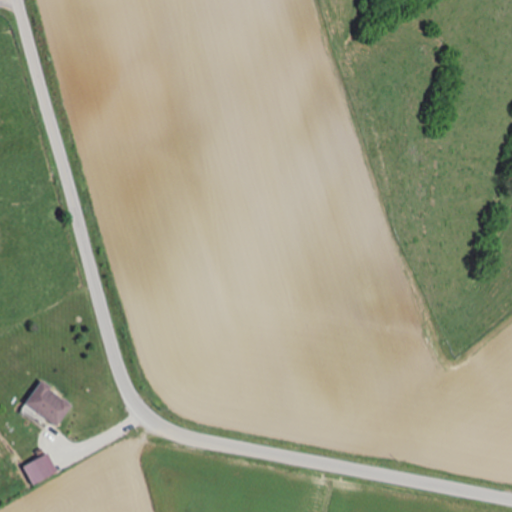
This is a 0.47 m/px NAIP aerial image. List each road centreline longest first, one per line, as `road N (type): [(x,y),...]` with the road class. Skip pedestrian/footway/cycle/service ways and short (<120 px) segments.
road 1 (secondary): [(511,504),(225,465),(164,447),(129,406),(87,241)]
road 2 (secondary): [(87,241),(22,0)]
